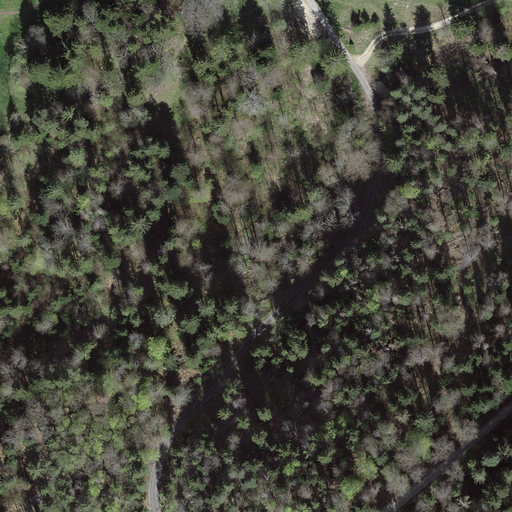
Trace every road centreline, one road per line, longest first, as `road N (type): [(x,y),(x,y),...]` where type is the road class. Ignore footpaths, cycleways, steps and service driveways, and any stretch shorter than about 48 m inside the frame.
road 1 (track): [(355,67),(376,122),(363,221),(172,431),(154,477),(157,511)]
road 2 (track): [(511,405),(387,511)]
road 3 (track): [(355,67),(385,34),(433,26),(495,0)]
